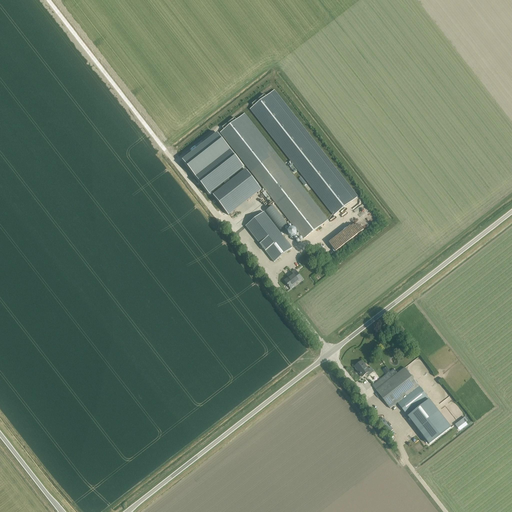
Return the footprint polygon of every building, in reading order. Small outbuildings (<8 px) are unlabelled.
[(358,197),(275,90),(251,109),(333,216),(353,200),(358,197)] [(244,114),(221,133),(304,239),(328,219),(244,114)] [(229,150),(195,177),(209,195),(224,184),(226,186),(213,196),(226,212),(258,186),(246,170),(230,182),(229,180),(244,168),(229,150)] [(292,248),(264,212),(246,226),(274,262),(292,248)] [(293,228),(292,228),(292,229),(291,229),(290,229),(290,230),(289,230),(289,231),(289,232),(288,232),(288,233),(289,234),(289,235),(290,236),(291,236),(291,237),(292,237),(293,237),(294,237),(294,236),(295,236),(296,236),(296,235),(296,234),(297,234),(297,233),(297,232),(297,231),(296,231),(296,230),(295,229),(294,229),(293,228)] [(302,279),(295,270),(292,272),(293,274),(284,281),(290,289),(294,286),(294,285),(302,279)] [(368,369),(362,361),(354,367),(362,377),(367,373),(369,375),(374,372),(371,367),(368,369)] [(405,368),(376,390),(390,408),(419,386),(405,368)] [(397,403),(408,417),(429,400),(419,387),(397,403)] [(451,428),(429,400),(408,417),(418,430),(429,444),(451,428)]
